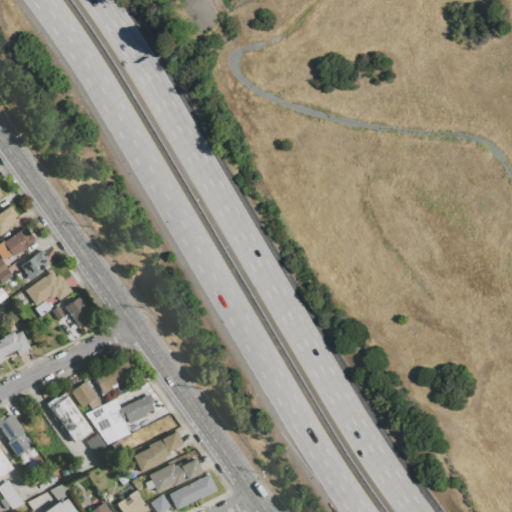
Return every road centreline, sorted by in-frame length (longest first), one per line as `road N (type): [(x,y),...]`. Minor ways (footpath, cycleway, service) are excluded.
road 1 (motorway): [(41,0),(358,511)]
road 2 (motorway): [(412,511),(96,0)]
road 3 (tertiary): [(0,138),(265,511)]
road 4 (residential): [(0,392),(132,323)]
